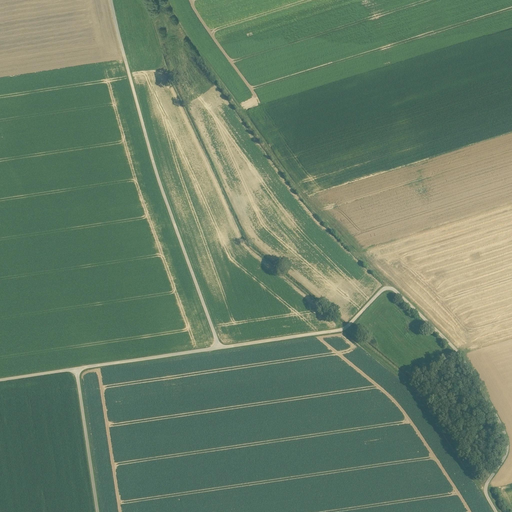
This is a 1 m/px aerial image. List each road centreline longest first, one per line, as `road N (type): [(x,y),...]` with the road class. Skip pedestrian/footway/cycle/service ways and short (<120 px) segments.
road 1 (track): [(111,0),(143,128),(220,347)]
road 2 (track): [(170,0),(186,36),(300,196),(390,287)]
road 3 (track): [(390,287),(460,354),(495,412),(507,452),(485,491)]
road 4 (track): [(97,511),(75,369),(0,380)]
road 5 (track): [(344,330),(405,381),(485,491)]
road 6 (track): [(75,369),(220,347)]
road 7 (track): [(220,347),(344,330)]
